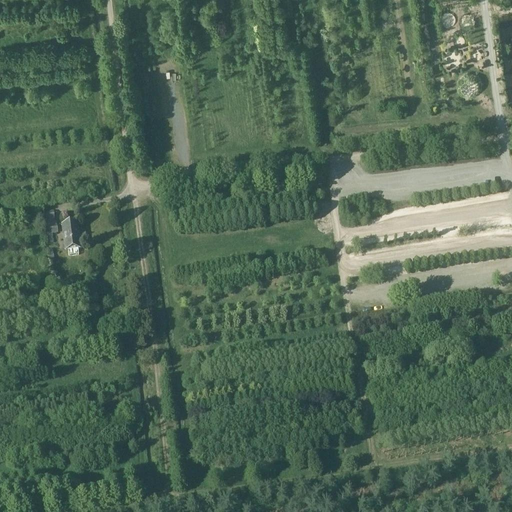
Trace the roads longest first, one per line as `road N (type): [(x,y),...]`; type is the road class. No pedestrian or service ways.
road 1 (unclassified): [(69,511),(171,495),(110,0)]
road 2 (unknown): [(0,209),(503,141)]
